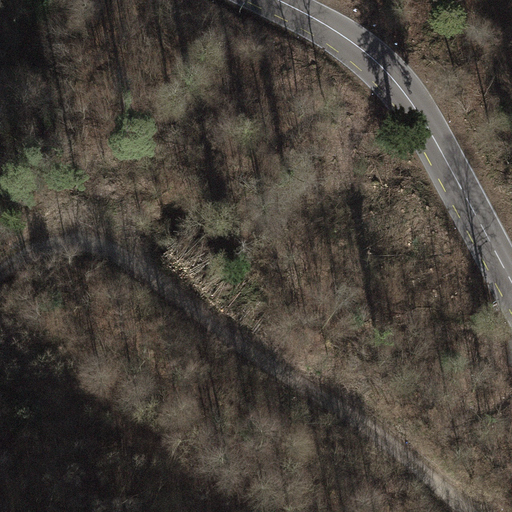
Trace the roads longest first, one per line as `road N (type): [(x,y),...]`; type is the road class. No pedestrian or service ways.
road 1 (track): [(0,273),(64,245),(116,254),(382,438),(466,511)]
road 2 (secondary): [(271,0),(349,43),(402,94),(511,288)]
